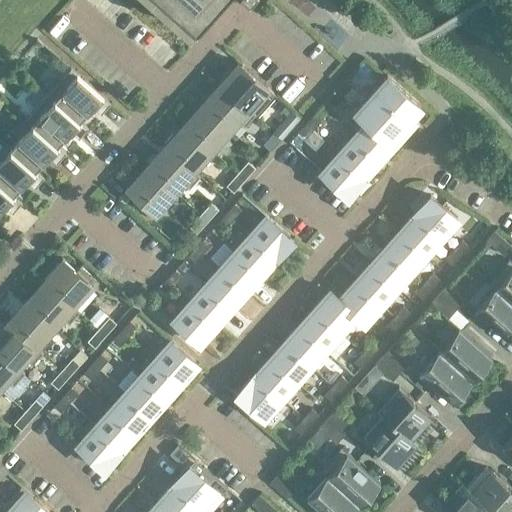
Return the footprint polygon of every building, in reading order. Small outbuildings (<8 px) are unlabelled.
[(147,0),(186,35),(216,0),(147,0)] [(220,81),(219,82),(255,114),(255,113),(250,108),(267,90),(269,88),(238,60),(238,61),(237,62),(241,65),(223,85),(220,81)] [(71,67),(70,69),(48,93),(79,121),(80,120),(93,105),(101,113),(110,103),(71,67)] [(321,170),(348,194),(410,124),(406,120),(421,103),(387,73),(356,108),(367,119),(321,170)] [(344,80),(336,89),(343,96),(351,86),(344,80)] [(255,114),(219,82),(219,83),(222,86),(205,105),(201,102),(201,103),(231,130),(239,121),(244,126),(255,114)] [(336,89),(327,99),(334,105),(343,96),(336,89)] [(79,121),(48,93),(26,117),(57,145),(58,144),(71,130),(79,138),(88,127),(80,120),(79,121)] [(213,150),(231,130),(201,103),(200,103),(204,106),(187,126),(183,123),(182,123),(213,150)] [(308,120),(306,122),(313,129),(322,119),(315,113),(308,120)] [(57,145),(26,117),(25,119),(31,124),(11,147),(5,142),(4,142),(35,170),(36,169),(48,155),(57,162),(66,152),(58,144),(57,145)] [(281,138),(292,125),(285,119),(274,131),(281,138)] [(306,122),(297,132),(304,139),(313,129),(306,122)] [(213,150),(182,123),(182,124),(185,127),(168,146),(165,143),(164,144),(200,176),(200,175),(195,170),(213,150)] [(270,150),(281,138),(274,131),(263,143),(270,150)] [(35,170),(4,142),(0,146),(0,183),(13,195),(14,194),(26,180),(35,187),(44,177),(36,169),(35,170)] [(200,176),(164,144),(167,148),(150,167),(146,164),(176,192),(184,183),(189,187),(200,176)] [(245,179),(255,167),(248,160),(237,172),(245,179)] [(158,211),(176,192),(146,164),(145,165),(149,168),(132,187),(128,184),(127,185),(126,186),(144,201),(140,205),(153,217),(157,213),(159,212),(158,211)] [(234,191),(245,179),(237,172),(226,184),(234,191)] [(13,195),(0,183),(0,209),(4,204),(13,212),(22,201),(14,194),(13,195)] [(430,194),(414,212),(441,236),(457,218),(430,194)] [(208,220),(219,208),(211,201),(200,213),(208,220)] [(235,202),(227,211),(234,218),(242,209),(235,202)] [(227,211),(217,222),(225,228),(234,218),(227,211)] [(441,236),(414,212),(399,229),(426,253),(441,236)] [(197,232),(208,220),(200,213),(190,225),(197,232)] [(266,214),(265,215),(250,232),(277,256),(293,238),(266,214)] [(426,253),(399,229),(384,246),(411,270),(426,253)] [(511,245),(511,244),(495,229),(486,238),(504,254),(511,245)] [(261,273),(277,256),(250,232),(235,249),(261,273)] [(205,235),(196,245),(203,251),(212,242),(205,235)] [(445,258),(452,264),(469,245),(462,239),(445,258)] [(196,245),(188,255),(195,261),(203,251),(196,245)] [(396,287),(411,270),(384,246),(369,263),(396,287)] [(246,290),(261,273),(235,249),(219,266),(246,290)] [(62,258),(44,279),(79,310),(80,310),(71,302),(88,283),(92,286),(93,284),(90,281),(93,277),(80,265),(76,269),(62,257),(62,258)] [(508,260),(489,281),(511,301),(511,261),(509,258),(508,259),(508,260)] [(381,304),(396,287),(369,263),(354,280),(381,304)] [(231,307),(246,290),(219,266),(204,283),(231,307)] [(176,269),(166,279),(173,286),(183,275),(176,269)] [(432,288),(440,278),(433,272),(425,281),(432,288)] [(79,310),(44,279),(43,279),(46,283),(29,302),(26,299),(25,299),(56,326),(63,318),(69,322),(79,310)] [(166,279),(158,288),(165,294),(173,286),(166,279)] [(365,322),(381,304),(354,280),(339,296),(338,297),(356,313),(356,314),(365,322)] [(425,295),(432,288),(425,281),(418,289),(416,291),(423,297),(424,296),(425,295)] [(511,301),(489,281),(489,282),(494,287),(476,308),(475,307),(475,308),(508,338),(509,337),(504,333),(511,323),(511,301)] [(216,324),(231,307),(204,283),(189,300),(216,324)] [(456,308),(464,299),(446,284),(439,292),(456,308)] [(338,297),(339,296),(330,288),(314,306),(341,330),(356,314),(356,313),(338,297)] [(449,316),(456,308),(439,292),(431,300),(449,316)] [(38,346),(56,326),(25,299),(24,300),(28,303),(11,322),(7,319),(7,320),(42,352),(43,351),(38,346)] [(200,342),(216,324),(189,300),(173,318),(200,342)] [(402,321),(411,311),(403,305),(395,315),(402,321)] [(341,330),(314,306),(299,323),(326,347),(341,330)] [(396,328),(402,321),(395,315),(388,321),(386,324),(394,330),(396,328)] [(106,334),(116,322),(109,316),(99,327),(106,334)] [(130,319),(122,328),(130,334),(137,326),(130,319)] [(42,352),(7,320),(6,320),(10,324),(0,334),(0,350),(24,372),(25,372),(19,367),(27,359),(32,364),(42,352)] [(311,364),(326,347),(299,323),(284,340),(311,364)] [(458,327),(439,349),(472,378),(473,378),(468,373),(486,352),(492,357),(492,356),(459,326),(458,327)] [(95,347),(106,334),(99,327),(87,340),(95,347)] [(122,328),(113,339),(120,345),(130,334),(122,328)] [(170,339),(154,357),(181,381),(197,363),(170,339)] [(295,381),(311,364),(284,340),(269,357),(295,381)] [(370,356),(378,347),(371,341),(363,350),(370,356)] [(401,370),(408,361),(391,346),(383,354),(401,370)] [(472,379),(472,378),(439,349),(420,370),(419,370),(419,371),(452,401),(453,400),(448,395),(467,375),(472,379)] [(24,372),(0,350),(0,387),(0,388),(8,379),(14,384),(24,372)] [(363,364),(370,356),(363,350),(356,358),(354,360),(361,367),(362,365),(363,364)] [(99,368),(108,359),(101,353),(92,362),(99,368)] [(393,378),(401,370),(383,354),(376,362),(393,378)] [(69,375),(80,363),(72,357),(62,369),(69,375)] [(181,381),(154,357),(139,374),(166,398),(181,381)] [(280,398),(295,381),(269,357),(253,374),(280,398)] [(91,378),(99,368),(92,362),(84,372),(91,378)] [(58,388),(69,375),(62,369),(51,381),(58,388)] [(166,398),(139,374),(124,391),(151,415),(166,398)] [(280,398),(253,374),(237,392),(264,416),(280,398)] [(340,390),(348,381),(341,374),(333,384),(340,390)] [(333,398),(340,390),(333,384),(326,391),(324,393),(332,400),(332,399),(333,398)] [(398,387),(379,408),(416,441),(422,446),(423,444),(422,443),(422,444),(418,440),(418,439),(429,426),(424,422),(430,415),(436,420),(437,418),(436,418),(399,386),(400,385),(399,384),(398,386),(398,387)] [(71,385),(62,396),(69,403),(78,392),(71,385)] [(151,415),(124,391),(109,408),(136,432),(151,415)] [(62,396),(54,405),(61,411),(69,403),(62,396)] [(36,398),(25,410),(32,417),(43,405),(36,398)] [(294,427),(301,433),(319,414),(312,407),(294,427)] [(136,432),(109,408),(94,425),(120,449),(136,432)] [(352,424),(335,408),(326,417),(344,433),(352,424)] [(410,448),(416,441),(379,408),(378,408),(377,409),(378,410),(378,409),(383,413),(382,414),(383,414),(365,434),(364,433),(363,435),(364,436),(364,435),(401,468),(401,469),(403,467),(402,467),(415,452),(410,448)] [(21,429),(32,417),(25,410),(14,422),(21,429)] [(344,433),(326,417),(319,426),(336,442),(344,433)] [(120,449),(94,425),(78,443),(105,467),(120,449)] [(511,443),(508,449),(502,444),(502,445),(511,454),(511,443)] [(341,448),(322,469),(360,504),(361,503),(356,499),(375,478),(380,482),(381,481),(341,446),(340,447),(341,448)] [(466,485),(495,511),(507,511),(511,508),(511,486),(486,463),(487,463),(486,462),(485,463),(490,469),(484,475),(479,471),(468,484),(467,483),(466,484),(462,480),(463,479),(462,479),(460,480),(466,485)] [(189,464),(173,482),(200,506),(216,488),(189,464)] [(360,504),(322,469),(321,470),(326,475),(308,496),(308,495),(307,496),(324,511),(343,511),(355,500),(360,504)] [(297,487),(279,471),(271,480),(289,496),(297,487)] [(194,511),(200,506),(173,482),(158,499),(172,511),(194,511)] [(50,511),(21,485),(20,486),(4,504),(12,511),(50,511)] [(495,511),(466,485),(460,492),(455,488),(442,502),(441,502),(440,503),(441,504),(441,503),(450,511),(495,511)] [(274,511),(277,509),(260,493),(259,493),(251,502),(262,511),(274,511)] [(172,511),(158,499),(146,511),(172,511)]
